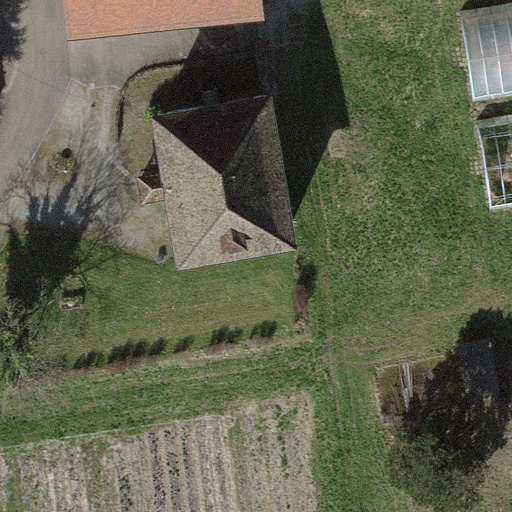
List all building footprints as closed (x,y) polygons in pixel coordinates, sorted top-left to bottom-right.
[(73,0),(76,20),(257,2),(256,0),(73,0)] [(511,2),(461,11),(474,101),(511,95),(511,2)] [(280,173),(267,96),(222,103),(219,90),(206,92),(208,106),(163,113),(173,173),(154,176),(157,194),(176,191),(186,250),(289,232),(280,173)] [(492,210),(511,206),(511,114),(478,120),(492,210)] [(462,344),(473,406),(501,401),(491,340),(462,344)]
